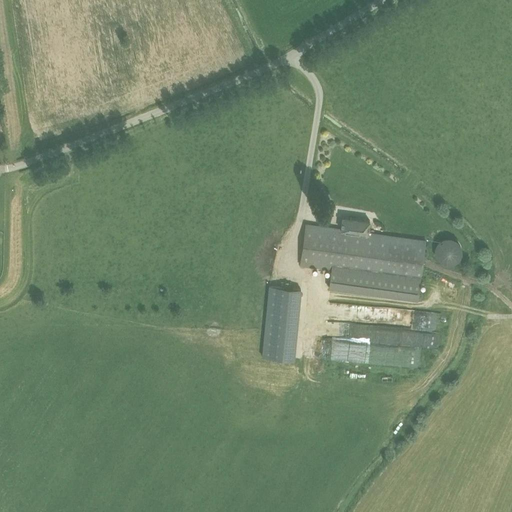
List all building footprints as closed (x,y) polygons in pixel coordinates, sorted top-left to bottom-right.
[(342,217),(341,228),(341,229),(367,233),(368,232),(369,221),(342,217)] [(330,270),(420,282),(426,240),(368,232),(367,233),(341,229),(341,228),(305,223),(299,266),(330,270)] [(458,259),(460,256),(461,253),(461,250),(460,247),(458,244),(456,241),(453,240),(450,239),(447,238),(444,239),(441,240),(438,242),(437,245),(435,248),(435,251),(435,254),(436,257),(438,260),(441,262),(444,263),(447,264),(450,264),(453,263),(456,261),(458,259)] [(418,300),(420,282),(330,270),(328,288),(418,300)] [(300,289),(269,286),(262,356),(294,359),(300,289)] [(421,362),(422,350),(397,349),(352,347),(352,353),(369,354),(369,359),(421,362)]
